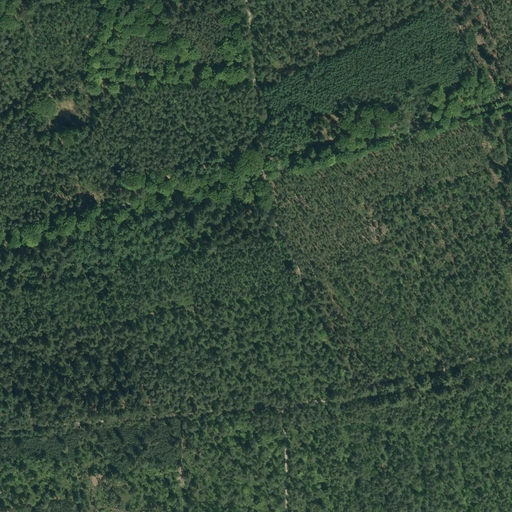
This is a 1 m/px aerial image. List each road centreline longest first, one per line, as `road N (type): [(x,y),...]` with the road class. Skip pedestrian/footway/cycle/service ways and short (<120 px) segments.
road 1 (track): [(0,231),(511,92)]
road 2 (track): [(354,397),(270,217),(245,0)]
road 3 (track): [(354,397),(0,430)]
road 4 (track): [(0,129),(76,87),(253,77)]
road 5 (track): [(511,349),(452,363),(432,383),(354,397)]
road 6 (track): [(0,164),(162,189)]
